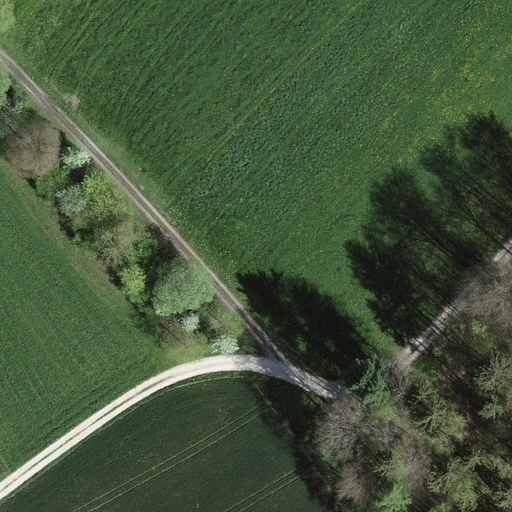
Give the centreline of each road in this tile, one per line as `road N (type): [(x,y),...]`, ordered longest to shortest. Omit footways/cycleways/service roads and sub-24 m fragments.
road 1 (track): [(290,381),(183,247),(0,54)]
road 2 (track): [(0,491),(151,381),(229,367),(290,381)]
road 3 (track): [(345,404),(511,203)]
road 4 (track): [(447,511),(345,404)]
